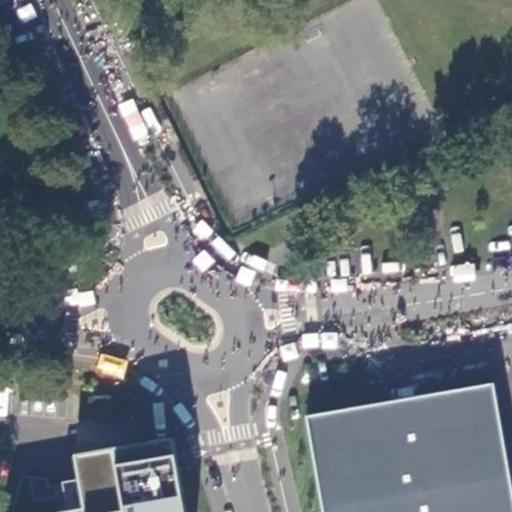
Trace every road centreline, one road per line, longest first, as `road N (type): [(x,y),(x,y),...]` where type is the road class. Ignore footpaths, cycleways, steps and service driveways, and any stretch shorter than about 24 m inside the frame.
road 1 (secondary): [(175,265),(51,0)]
road 2 (tertiary): [(250,318),(351,315),(511,288)]
road 3 (secondary): [(186,378),(250,511)]
road 4 (secondary): [(254,511),(230,372)]
road 5 (secondary): [(123,332),(0,321)]
